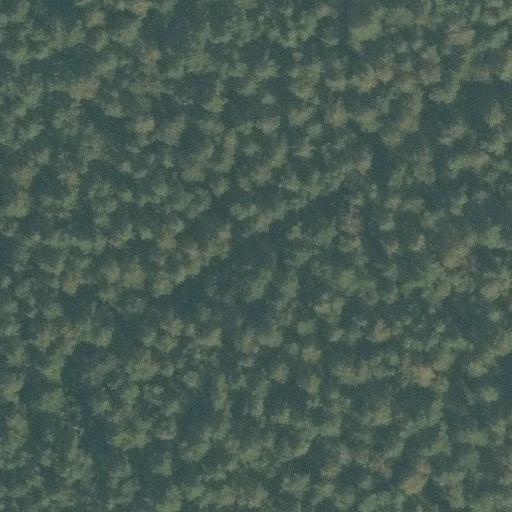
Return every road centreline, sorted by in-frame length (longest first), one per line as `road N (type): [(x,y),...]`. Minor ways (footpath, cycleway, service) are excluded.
road 1 (track): [(41,363),(511,48)]
road 2 (track): [(41,363),(250,511)]
